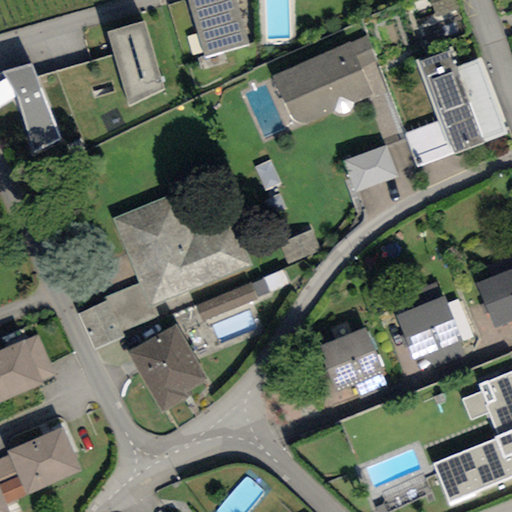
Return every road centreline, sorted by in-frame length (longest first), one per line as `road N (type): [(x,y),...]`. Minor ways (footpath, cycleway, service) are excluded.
road 1 (residential): [(227,414),(341,256),(393,217),(511,158)]
road 2 (residential): [(143,470),(0,178)]
road 3 (unknown): [(269,454),(511,339)]
road 4 (residential): [(227,414),(331,511)]
